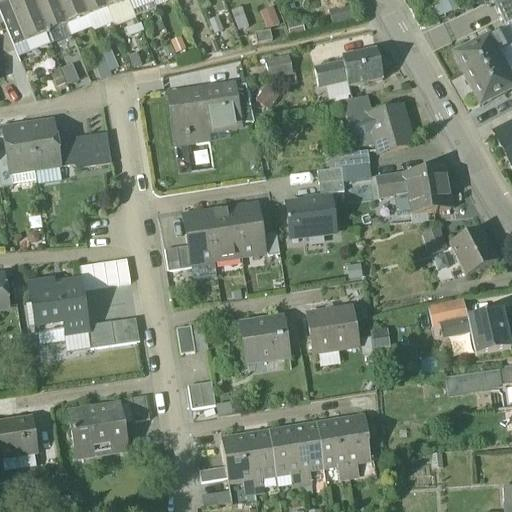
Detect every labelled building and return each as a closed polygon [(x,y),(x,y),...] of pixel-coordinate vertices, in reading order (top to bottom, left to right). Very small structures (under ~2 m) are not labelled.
[(24,46),(45,37),(29,0),(13,0),(6,3),(7,6),(24,46)] [(29,0),(45,37),(65,29),(53,0),(29,0)] [(53,0),(65,29),(86,21),(77,0),(53,0)] [(77,0),(86,21),(106,12),(100,0),(77,0)] [(133,19),(127,4),(125,0),(100,0),(106,12),(112,27),(133,19)] [(154,10),(150,0),(135,0),(127,4),(133,19),(154,10)] [(175,2),(173,0),(150,0),(154,10),(175,2)] [(453,0),(448,0),(437,5),(443,18),(459,11),(453,0)] [(511,0),(490,0),(503,27),(511,23),(511,0)] [(0,8),(0,18),(13,51),(24,46),(7,6),(0,8)] [(327,13),(330,27),(351,23),(348,8),(327,13)] [(230,14),(238,34),(248,30),(240,10),(230,14)] [(259,15),(266,32),(278,27),(271,10),(259,15)] [(86,21),(90,32),(92,36),(112,27),(106,12),(86,21)] [(65,29),(70,40),(90,32),(86,21),(65,29)] [(286,26),(289,40),(304,37),(301,23),(286,26)] [(511,23),(503,27),(510,42),(511,40),(511,23)] [(511,45),(510,42),(503,27),(494,32),(496,37),(504,52),(511,47),(511,45)] [(70,40),(65,29),(45,37),(50,49),(70,40)] [(254,36),(256,47),(260,46),(271,44),(269,32),(254,36)] [(50,49),(45,37),(24,46),(13,51),(18,62),(50,49)] [(452,60),(478,110),(511,92),(511,74),(505,78),(495,57),(504,52),(496,37),(452,60)] [(168,44),(174,58),(185,53),(180,39),(168,44)] [(511,47),(504,52),(495,57),(505,78),(511,74),(511,47)] [(100,56),(101,59),(108,76),(117,72),(109,52),(100,56)] [(347,84),(349,91),(382,84),(375,53),(342,61),(343,67),(347,84)] [(127,59),(132,73),(141,69),(136,56),(127,59)] [(110,79),(108,76),(101,59),(91,63),(99,83),(110,79)] [(265,68),(269,82),(292,76),(289,62),(265,68)] [(314,73),(318,90),(325,89),(347,84),(343,67),(314,73)] [(59,72),(66,89),(78,85),(71,68),(59,72)] [(350,98),(349,91),(347,84),(325,89),(328,104),(350,98)] [(222,92),(227,124),(251,120),(245,88),(222,92)] [(264,89),(254,105),(270,114),(280,98),(264,89)] [(181,118),(186,147),(208,143),(207,133),(228,129),(227,124),(222,92),(168,101),(171,120),(181,118)] [(341,105),(345,121),(371,114),(367,100),(341,105)] [(401,111),(372,119),(368,120),(375,146),(378,157),(412,148),(401,111)] [(359,151),(375,146),(368,120),(372,119),(371,114),(345,121),(347,128),(352,126),(359,151)] [(176,149),(186,147),(181,118),(171,120),(176,149)] [(511,125),(491,136),(511,175),(511,173),(511,125)] [(52,126),(27,130),(34,176),(59,172),(55,148),(52,126)] [(9,179),(10,179),(34,176),(27,130),(2,134),(5,155),(9,179)] [(73,142),(69,146),(73,170),(77,173),(110,168),(105,137),(73,142)] [(59,172),(73,170),(69,146),(55,148),(59,172)] [(0,192),(12,190),(12,189),(10,179),(9,179),(5,155),(0,156),(0,192)] [(329,173),(340,171),(368,168),(367,156),(327,160),(329,173)] [(370,182),(368,168),(340,171),(342,186),(370,182)] [(340,171),(329,173),(316,174),(319,198),(343,196),(342,186),(340,171)] [(412,196),(416,219),(449,213),(442,171),(409,176),(412,196)] [(60,182),(59,172),(34,176),(35,186),(60,182)] [(35,186),(34,176),(10,179),(12,189),(35,186)] [(376,182),(379,202),(412,196),(409,176),(376,182)] [(330,203),(285,208),(287,224),(285,224),(286,227),(287,227),(289,242),(334,237),(330,203)] [(255,209),(232,213),(240,260),(263,257),(255,209)] [(213,265),(240,260),(232,213),(205,217),(213,265)] [(190,268),(213,265),(205,217),(182,221),(187,250),(190,268)] [(448,247),(465,281),(497,265),(480,231),(448,247)] [(422,237),(428,259),(444,255),(438,233),(422,237)] [(263,238),(267,260),(279,258),(275,236),(263,238)] [(187,250),(175,252),(178,274),(190,272),(190,268),(187,250)] [(167,276),(178,274),(175,252),(163,254),(167,276)] [(241,262),(243,271),(263,267),(261,259),(241,262)] [(129,287),(126,264),(114,265),(118,289),(129,287)] [(106,291),(118,289),(114,265),(103,267),(106,291)] [(94,293),(106,291),(103,267),(90,269),(94,293)] [(345,269),(346,283),(361,282),(360,268),(345,269)] [(83,295),(94,293),(90,269),(79,271),(83,295)] [(54,292),(54,290),(52,288),(51,287),(49,286),(47,286),(27,289),(30,308),(34,334),(61,329),(63,340),(87,336),(86,331),(79,285),(61,288),(61,291),(54,292)] [(465,324),(465,323),(460,302),(425,310),(430,331),(437,330),(465,324)] [(306,318),(313,360),(317,359),(337,356),(358,353),(351,311),(306,318)] [(465,323),(465,324),(468,338),(473,362),(508,355),(499,315),(465,323)] [(261,361),(262,366),(288,361),(282,322),(238,329),(244,363),(261,361)] [(135,323),(110,327),(113,351),(139,347),(135,323)] [(440,345),(468,338),(465,324),(437,330),(440,343),(440,345)] [(110,327),(98,329),(102,353),(113,351),(110,327)] [(63,347),(63,340),(61,329),(34,334),(36,351),(63,347)] [(90,354),(102,353),(98,329),(86,331),(87,336),(90,353),(90,354)] [(201,329),(189,331),(194,356),(205,355),(201,329)] [(180,359),(194,356),(189,331),(176,333),(180,359)] [(369,335),(371,353),(388,352),(386,333),(369,335)] [(63,340),(63,347),(65,357),(90,353),(87,336),(63,340)] [(337,356),(317,359),(319,372),(339,370),(337,356)] [(245,369),(262,366),(261,361),(244,363),(245,369)] [(511,372),(498,375),(500,390),(511,387),(511,372)] [(500,390),(498,375),(444,382),(447,401),(493,394),(500,390)] [(186,390),(190,414),(214,410),(210,386),(186,390)] [(145,401),(131,403),(134,427),(148,425),(145,401)] [(122,429),(134,427),(131,403),(118,405),(119,409),(122,429)] [(215,409),(217,421),(236,419),(234,407),(215,409)] [(109,452),(110,459),(126,456),(122,429),(119,409),(68,417),(74,457),(109,452)] [(0,428),(0,465),(1,466),(33,460),(38,459),(32,423),(0,428)] [(363,423),(339,427),(347,482),(356,481),(354,468),(369,466),(366,448),(367,448),(363,423)] [(339,484),(347,482),(339,427),(315,431),(322,473),(337,471),(339,484)] [(307,476),(322,473),(315,431),(291,434),(300,490),(309,488),(307,476)] [(291,491),(300,490),(291,434),(267,438),(274,481),(289,478),(291,491)] [(259,483),(274,481),(267,438),(244,442),(253,497),(261,496),(259,483)] [(244,499),(253,497),(244,442),(219,446),(220,448),(222,460),(223,472),(225,483),(226,488),(242,486),(244,499)] [(75,464),(110,459),(109,452),(74,457),(75,464)] [(33,460),(1,466),(3,478),(35,472),(33,460)] [(198,476),(200,488),(225,483),(223,472),(198,476)] [(291,491),(289,478),(274,481),(276,493),(291,491)] [(511,486),(501,487),(502,507),(511,506),(511,486)] [(200,500),(202,511),(229,507),(227,495),(200,500)]
